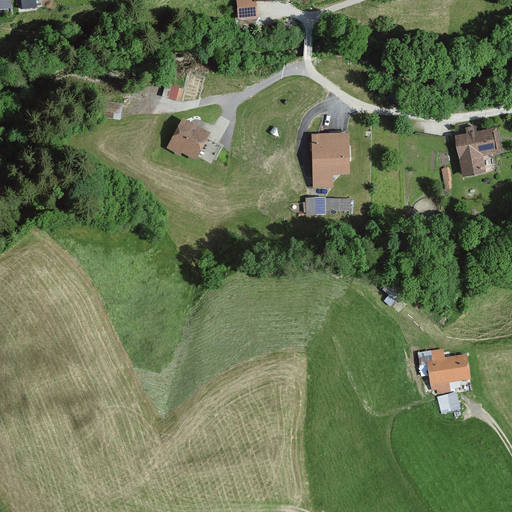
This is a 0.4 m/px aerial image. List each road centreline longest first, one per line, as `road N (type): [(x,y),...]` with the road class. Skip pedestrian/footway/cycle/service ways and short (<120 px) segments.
road 1 (residential): [(511,110),(462,117),(378,110),(344,97),(309,66)]
road 2 (residential): [(309,66),(231,98),(114,108)]
